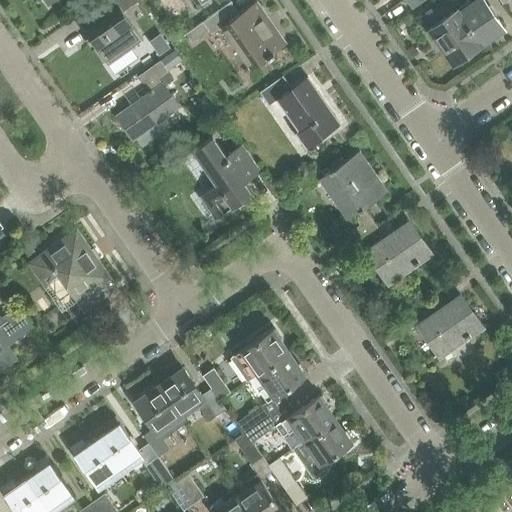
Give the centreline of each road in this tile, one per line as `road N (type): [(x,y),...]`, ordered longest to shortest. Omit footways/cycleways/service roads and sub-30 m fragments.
road 1 (residential): [(443,468),(297,266),(280,255),(259,259),(186,310)]
road 2 (residential): [(0,441),(186,310)]
road 3 (residential): [(186,310),(73,155)]
road 4 (residential): [(431,135),(333,0)]
road 5 (residential): [(511,249),(431,135)]
road 6 (residential): [(0,49),(73,155)]
